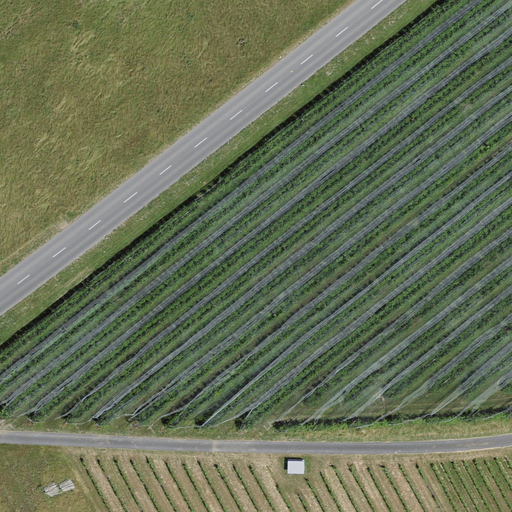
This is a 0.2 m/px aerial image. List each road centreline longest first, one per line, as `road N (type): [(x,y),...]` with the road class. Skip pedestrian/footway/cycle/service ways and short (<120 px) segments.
road 1 (track): [(511,437),(473,445),(0,431)]
road 2 (tertiary): [(380,0),(0,297)]
